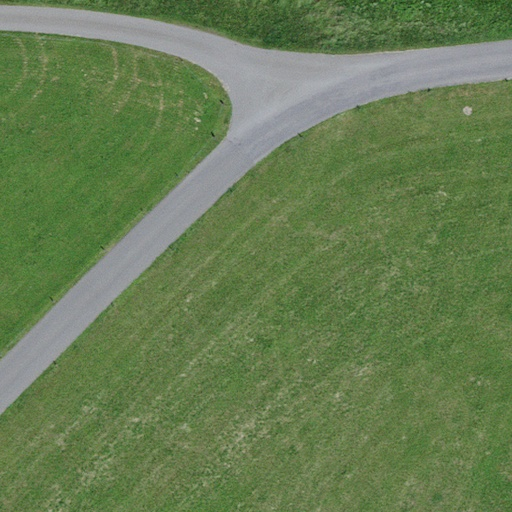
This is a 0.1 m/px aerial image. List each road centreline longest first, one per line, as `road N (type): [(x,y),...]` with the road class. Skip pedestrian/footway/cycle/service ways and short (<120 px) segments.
road 1 (unclassified): [(511,51),(283,73),(0,383)]
road 2 (track): [(283,73),(162,27),(0,3)]
